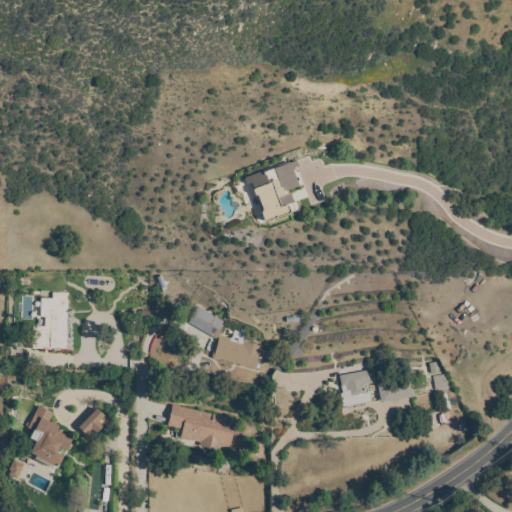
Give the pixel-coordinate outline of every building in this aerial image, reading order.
[(290,162),(290,164),(297,161),(299,167),(298,167),(304,185),(287,190),(289,194),(291,193),(294,202),(295,202),(297,202),(297,203),(299,208),(299,209),(298,210),(266,222),(265,222),(264,221),(262,214),(262,213),(262,212),(263,211),(264,211),(258,196),(257,196),(256,196),(255,195),(254,191),(254,190),(252,183),(247,185),(245,178),(290,162)] [(68,293),(68,312),(72,312),(72,313),(74,313),(73,323),(71,323),(71,339),(73,339),(73,349),(33,349),(33,327),(45,327),(45,317),(41,317),(42,299),(53,299),(53,293),(68,293)] [(245,367),(245,368),(240,367),(240,365),(220,360),(220,361),(213,359),(214,358),(213,357),(214,352),(215,352),(219,340),(189,323),(198,307),(213,316),(213,315),(216,317),(215,318),(223,322),(223,321),(226,323),(220,333),(222,335),(221,336),(231,339),(231,338),(233,339),(235,331),(248,336),(246,343),(263,347),(260,357),(259,357),(256,370),(245,367)] [(374,370),(376,382),(364,385),(366,395),(369,394),(370,401),(343,406),(341,396),(343,395),(340,376),(374,370)] [(433,377),(445,375),(447,388),(436,390),(433,377)] [(399,400),(399,402),(393,403),(392,401),(381,403),(378,383),(411,377),(415,397),(399,400)] [(35,412),(38,405),(54,414),(49,422),(51,423),(52,422),(59,426),(57,431),(73,439),(67,452),(60,448),(57,453),(64,457),(59,466),(57,465),(56,467),(53,465),(51,468),(36,460),(37,457),(31,454),(40,435),(28,429),(29,428),(26,426),(28,422),(31,424),(36,413),(35,412)] [(212,414),(210,421),(213,421),(214,415),(238,421),(237,426),(239,427),(238,433),(236,433),(236,435),(233,435),(230,450),(222,448),(221,451),(199,446),(200,443),(181,438),(183,430),(168,426),(173,405),(212,414)] [(97,409),(109,421),(91,440),(79,428),(97,409)] [(16,479),(8,475),(10,471),(8,470),(13,460),(23,465),(16,479)]
